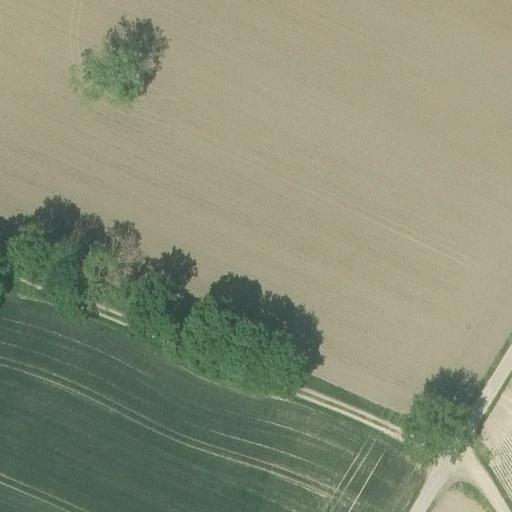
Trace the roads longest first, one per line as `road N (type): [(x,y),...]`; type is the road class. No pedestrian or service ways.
road 1 (track): [(498,511),(472,468),(0,271)]
road 2 (unclassified): [(427,511),(511,370)]
